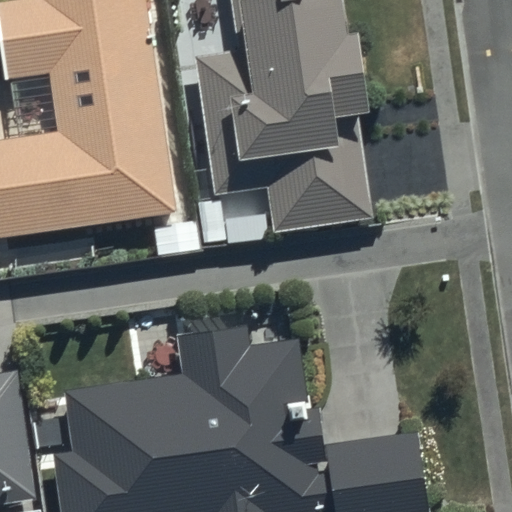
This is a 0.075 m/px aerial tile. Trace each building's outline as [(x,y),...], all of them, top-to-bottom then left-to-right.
[(0,0),(0,1),(9,70),(51,65),(58,119),(0,126),(0,227),(180,205),(150,0),(0,0)] [(234,0),(241,42),(196,49),(216,185),(271,177),(278,223),(376,209),(360,99),(372,97),(360,14),(352,15),(350,0),(234,0)] [(200,212),(203,243),(269,235),(265,206),(226,211),(224,193),(198,196),(200,212)] [(74,441),(56,444),(66,511),(277,511),(277,509),(334,500),(336,511),(431,511),(417,424),(325,437),(320,396),(308,398),(299,332),(254,339),(250,312),(179,322),(185,368),(66,384),(74,441)] [(0,495),(38,492),(19,361),(0,364),(0,495)]
